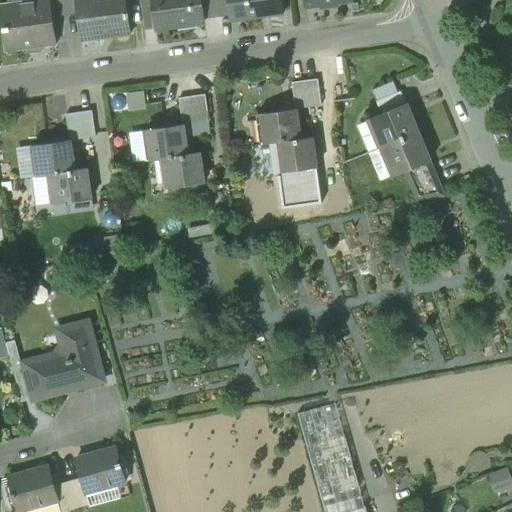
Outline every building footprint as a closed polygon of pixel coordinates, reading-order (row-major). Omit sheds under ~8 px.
[(50,0),(28,0),(29,2),(0,5),(0,7),(3,7),(6,27),(2,28),(5,51),(57,44),(53,18),(50,0)] [(62,0),(50,0),(53,18),(65,16),(62,0)] [(126,0),(74,0),(80,41),(131,34),(126,0)] [(151,0),(155,29),(204,23),(204,20),(201,0),(151,0)] [(201,0),(204,20),(219,18),(216,0),(201,0)] [(228,0),(216,0),(219,18),(230,16),(228,0)] [(280,0),(228,0),(230,16),(231,20),(283,12),(280,0)] [(318,79),(305,81),(309,107),(322,105),(318,79)] [(305,81),(292,83),(295,109),(297,109),(309,107),(305,81)] [(393,82),(372,91),(376,102),(398,93),(393,82)] [(128,92),(129,108),(141,108),(140,92),(128,92)] [(398,93),(376,102),(381,114),(406,104),(401,92),(398,93)] [(205,95),(192,97),(196,123),(209,121),(205,95)] [(192,97),(179,99),(183,125),(184,125),(196,123),(192,97)] [(381,114),(362,122),(362,123),(361,124),(359,128),(370,153),(384,147),(419,132),(407,104),(406,104),(381,114)] [(295,109),(258,114),(262,144),(274,143),(301,139),(297,109),(295,109)] [(92,111),(79,113),(83,139),(96,137),(92,111)] [(79,113),(66,114),(70,141),(71,141),(83,139),(79,113)] [(183,125),(146,130),(146,132),(149,131),(153,159),(150,159),(150,160),(200,153),(200,152),(188,154),(184,125),(183,125)] [(419,132),(384,147),(395,175),(385,179),(386,180),(405,172),(411,184),(435,174),(430,162),(431,161),(419,132)] [(301,139),(274,143),(278,173),(317,168),(313,137),(301,139)] [(70,141),(33,146),(33,148),(36,147),(40,175),(37,175),(37,176),(87,169),(87,168),(75,170),(71,141),(70,141)] [(200,153),(150,160),(151,161),(165,159),(169,187),(167,187),(167,189),(204,183),(200,153)] [(87,169),(37,176),(37,177),(52,175),(56,203),(53,203),(53,205),(91,199),(87,169)] [(435,174),(411,184),(417,200),(444,195),(435,174)] [(67,354),(25,366),(34,399),(103,381),(88,322),(61,330),(67,354)] [(365,511),(336,404),(298,414),(272,421),(296,511),(365,511)] [(116,448),(76,460),(81,480),(85,493),(86,493),(126,482),(116,448)] [(50,467),(9,478),(18,511),(61,511),(58,501),(59,500),(55,487),(50,467)] [(511,481),(507,469),(495,474),(501,491),(511,486),(511,481)] [(81,480),(68,484),(75,509),(89,505),(86,493),(85,493),(81,480)] [(68,484),(55,487),(59,500),(58,501),(61,511),(64,511),(75,509),(68,484)]
